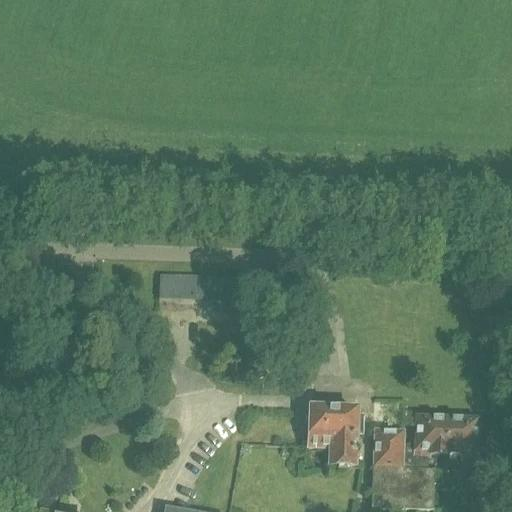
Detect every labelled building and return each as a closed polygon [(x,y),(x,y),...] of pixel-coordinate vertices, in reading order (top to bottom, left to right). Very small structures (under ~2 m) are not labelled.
[(143,263),(143,269),(133,268),(132,276),(153,277),(153,264),(143,263)] [(158,302),(234,304),(233,279),(159,277),(158,302)] [(3,354),(7,361),(16,354),(11,348),(3,354)] [(329,468),(354,469),(355,437),(363,437),(363,413),(309,411),(308,449),(330,449),(329,468)] [(372,510),(431,511),(432,472),(428,472),(429,460),(476,461),(477,421),(415,419),(414,448),(402,447),(403,434),(375,434),(372,510)]
